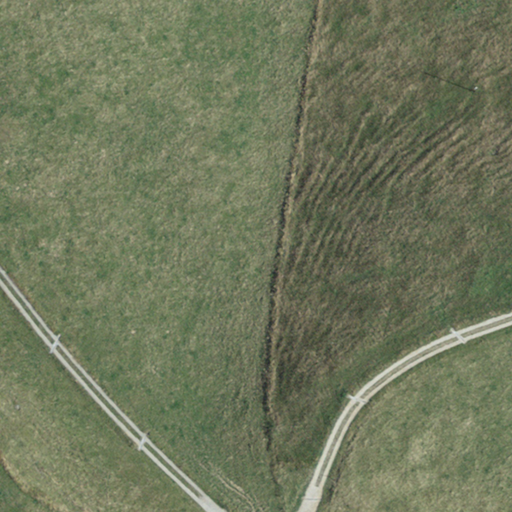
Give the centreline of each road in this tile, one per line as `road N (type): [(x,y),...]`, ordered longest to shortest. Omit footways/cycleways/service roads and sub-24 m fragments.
road 1 (track): [(0,276),(114,408),(219,511)]
road 2 (track): [(310,511),(342,423),(380,376),(511,320)]
